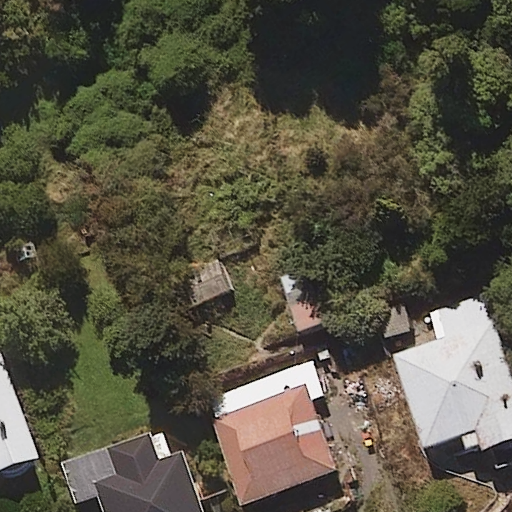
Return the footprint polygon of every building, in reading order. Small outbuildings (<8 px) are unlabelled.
[(227,247),(181,265),(197,307),(243,289),(227,247)] [(437,339),(395,356),(431,447),(467,433),(473,449),(490,442),(501,468),(511,463),(511,356),(487,293),(428,316),(437,339)] [(410,300),(376,306),(383,344),(418,338),(410,300)] [(0,466),(38,452),(1,352),(0,352),(0,466)] [(344,467),(307,366),(211,402),(249,502),(344,467)] [(160,461),(150,434),(64,466),(78,504),(101,495),(107,511),(204,511),(183,453),(160,461)]
